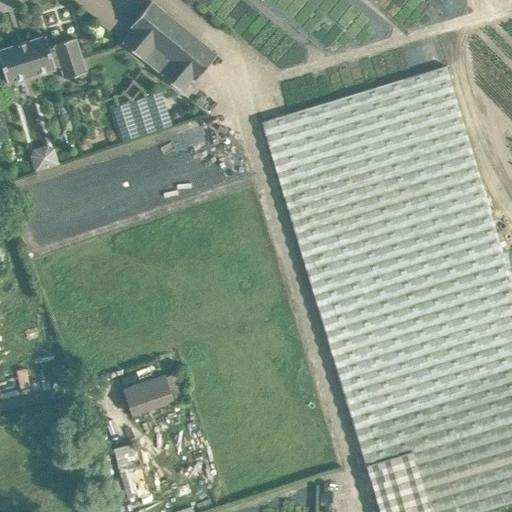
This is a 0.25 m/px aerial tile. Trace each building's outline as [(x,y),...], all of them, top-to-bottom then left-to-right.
[(181,91),(192,78),(195,80),(216,55),(151,1),(130,26),(133,29),(122,42),(142,59),(161,74),(160,75),(181,91)] [(16,45),(15,45),(0,49),(0,61),(7,84),(55,69),(55,67),(60,65),(64,79),(86,72),(75,38),(53,45),(54,48),(49,49),(45,36),(26,42),(26,41),(16,44),(16,45)] [(261,122),(366,463),(511,418),(511,280),(446,65),(261,122)] [(191,97),(210,112),(217,104),(198,88),(191,97)] [(31,156),(36,171),(59,163),(54,149),(48,146),(34,150),(31,156)] [(131,415),(174,400),(173,397),(184,393),(176,371),(165,375),(165,372),(123,387),(131,415)] [(511,418),(366,463),(380,511),(472,511),(511,500),(511,418)] [(145,494),(137,444),(118,447),(127,497),(145,494)]
